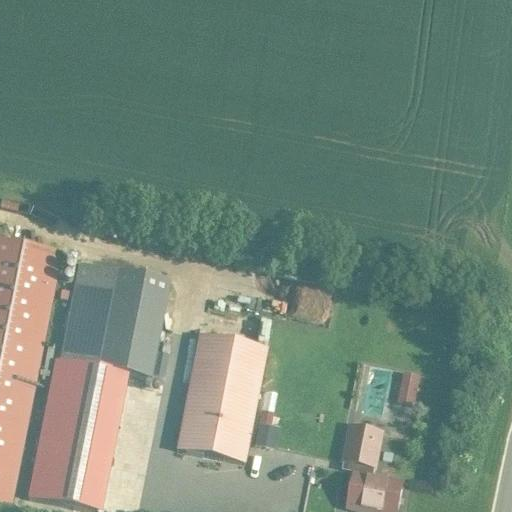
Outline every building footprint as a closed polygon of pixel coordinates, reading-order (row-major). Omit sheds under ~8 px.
[(0,217),(2,225),(13,222),(10,208),(0,210),(0,217)] [(0,511),(10,511),(58,269),(59,260),(0,247),(0,511)] [(149,382),(168,290),(77,273),(60,364),(123,377),(149,382)] [(243,465),(266,350),(199,337),(176,452),(243,465)] [(395,362),(370,360),(366,396),(391,399),(395,362)] [(54,363),(27,500),(85,511),(96,511),(123,377),(60,364),(54,363)] [(401,385),(417,388),(419,377),(403,374),(401,385)] [(343,463),(356,466),(347,510),(360,511),(396,511),(403,483),(373,477),(374,469),(375,469),(378,456),(346,450),(343,463)]
